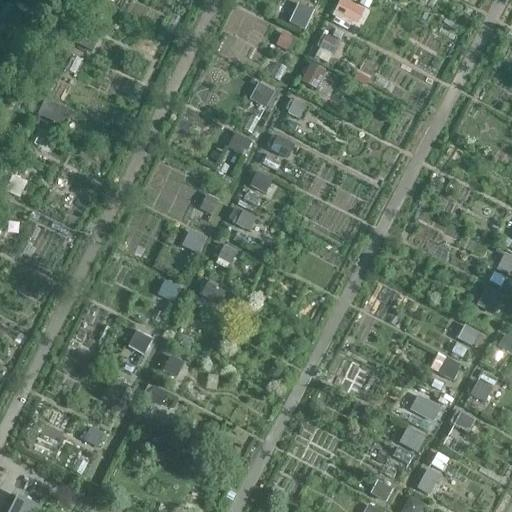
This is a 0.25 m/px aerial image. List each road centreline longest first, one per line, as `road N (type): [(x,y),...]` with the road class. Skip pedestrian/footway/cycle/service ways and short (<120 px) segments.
road 1 (track): [(232,511),(501,0)]
road 2 (track): [(0,437),(214,0)]
